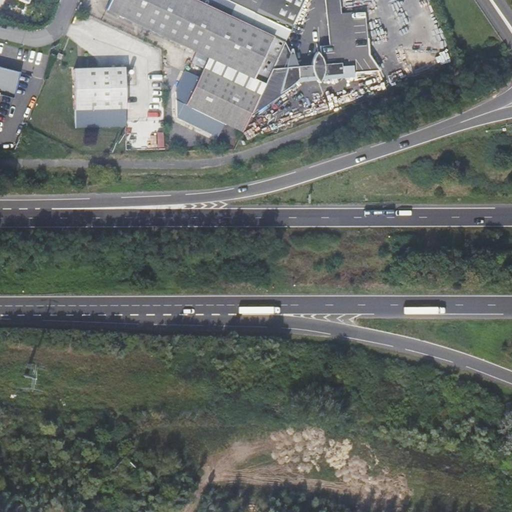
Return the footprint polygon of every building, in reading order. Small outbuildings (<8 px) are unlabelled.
[(184,107),(240,135),(249,115),(283,43),(191,0),(109,0),(105,11),(145,30),(207,60),(184,107)] [(224,0),(235,5),(229,16),(284,42),(289,31),(303,0),(224,0)] [(324,78),(354,75),(379,73),(369,55),(364,0),(324,0),(328,44),(319,44),(321,59),(313,56),(311,60),(310,64),(309,68),(312,74),(314,78),(321,82),(324,78)] [(297,71),(296,68),(293,51),(290,55),(284,42),(283,43),(249,115),(289,91),(296,86),(302,80),(304,76),(297,71)] [(0,95),(12,99),(18,73),(0,68),(0,95)] [(302,80),(314,78),(312,74),(309,68),(296,68),(297,71),(304,76),(302,80)] [(74,71),(76,111),(126,109),(124,69),(74,71)]
